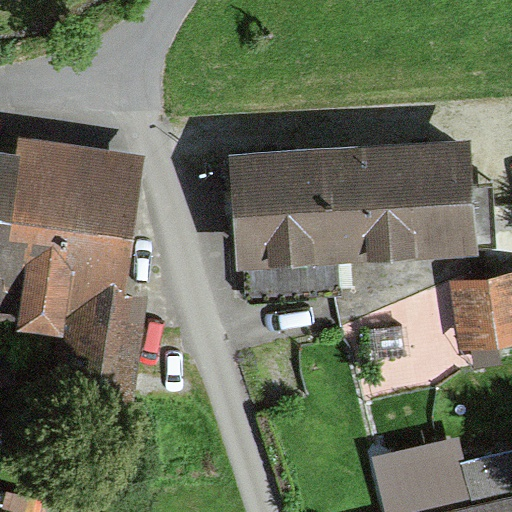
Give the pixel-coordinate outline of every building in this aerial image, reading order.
[(470,231),(463,135),(350,143),(358,240),(470,231)] [(358,240),(350,143),(238,152),(245,248),(358,240)] [(126,170),(0,151),(0,272),(3,273),(0,294),(0,326),(58,335),(51,383),(123,393),(132,335),(103,331),(126,170)] [(511,277),(455,286),(463,344),(511,337),(511,277)] [(511,511),(511,497),(450,511),(511,511)]
